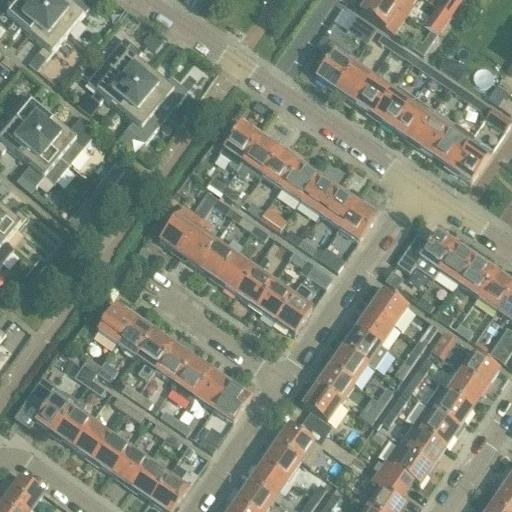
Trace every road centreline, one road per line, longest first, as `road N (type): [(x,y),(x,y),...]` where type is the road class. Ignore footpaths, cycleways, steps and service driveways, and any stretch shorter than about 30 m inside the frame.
road 1 (residential): [(282,385),(418,183)]
road 2 (residential): [(268,86),(418,183)]
road 3 (residential): [(282,385),(150,295)]
road 4 (residential): [(193,511),(282,385)]
road 5 (residential): [(140,0),(268,86)]
road 6 (residential): [(442,511),(511,412)]
